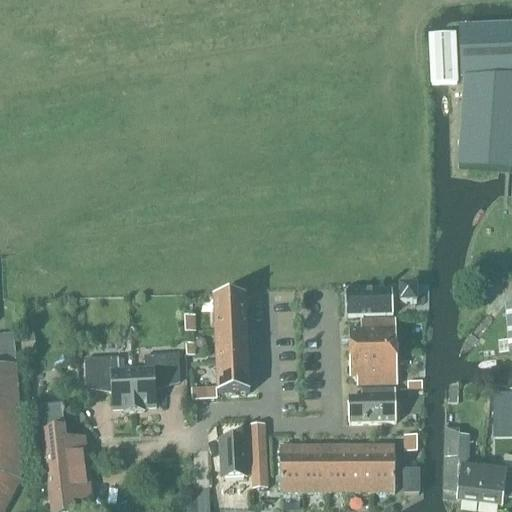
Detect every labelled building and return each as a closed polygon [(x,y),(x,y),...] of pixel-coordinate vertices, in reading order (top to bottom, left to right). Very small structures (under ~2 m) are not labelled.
[(458,170),(511,173),(511,27),(458,30),(460,79),(464,79),(458,170)] [(429,37),(432,86),(457,85),(454,36),(429,37)] [(416,305),(415,289),(365,291),(365,295),(345,296),(345,319),(392,318),(392,306),(416,305)] [(214,333),(246,332),(244,300),(212,301),(214,333)] [(511,377),(511,306),(505,307),(508,343),(498,344),(499,356),(511,354),(511,358),(510,359),(511,377)] [(194,318),(184,319),(184,335),(195,334),(194,318)] [(395,322),(360,323),(360,333),(348,333),(348,356),(396,355),(395,322)] [(214,333),(215,365),(247,364),(246,332),(214,333)] [(19,336),(21,359),(36,357),(34,335),(19,336)] [(0,372),(15,372),(12,341),(0,341),(0,372)] [(193,346),(185,346),(186,359),(194,358),(193,346)] [(356,389),(397,388),(396,355),(348,356),(349,381),(356,381),(356,389)] [(145,372),(132,373),(134,414),(144,414),(144,411),(156,410),(155,387),(166,386),(166,388),(167,388),(167,383),(178,383),(178,384),(179,384),(178,357),(144,359),(145,372)] [(134,414),(132,373),(119,373),(119,360),(84,362),(86,389),(86,387),(98,387),(99,391),(99,390),(110,389),(112,412),(124,412),(124,415),(134,414)] [(215,365),(217,397),(249,396),(247,364),(215,365)] [(502,396),(511,396),(511,385),(503,385),(502,396)] [(207,391),(191,391),(191,404),(207,403),(207,391)] [(395,426),(394,392),(360,393),(361,401),(348,401),(348,427),(395,426)] [(39,410),(50,511),(72,511),(72,506),(92,504),(85,440),(65,443),(62,415),(64,415),(63,412),(62,412),(61,408),(39,410)] [(0,511),(4,511),(21,484),(16,415),(0,415),(0,511)] [(249,428),(250,444),(264,443),(264,427),(249,428)] [(456,503),(478,506),(482,473),(457,469),(459,432),(445,431),(443,494),(457,495),(456,503)] [(416,438),(404,438),(404,455),(416,455),(416,438)] [(219,443),(221,481),(246,480),(245,441),(219,443)] [(250,444),(251,460),(265,459),(264,443),(250,444)] [(299,450),(279,450),(279,497),(299,497),(299,450)] [(320,450),(299,450),(299,497),(320,497),(320,450)] [(320,450),(320,497),(344,497),(344,450),(320,450)] [(344,450),(344,497),(372,496),(372,450),(344,450)] [(372,450),(372,496),(394,496),(394,450),(372,450)] [(251,460),(251,476),(266,475),(265,459),(251,460)] [(482,473),(478,506),(501,509),(506,475),(482,473)] [(418,474),(403,474),(403,497),(418,497),(418,474)] [(266,475),(251,476),(252,492),(267,491),(266,475)]
